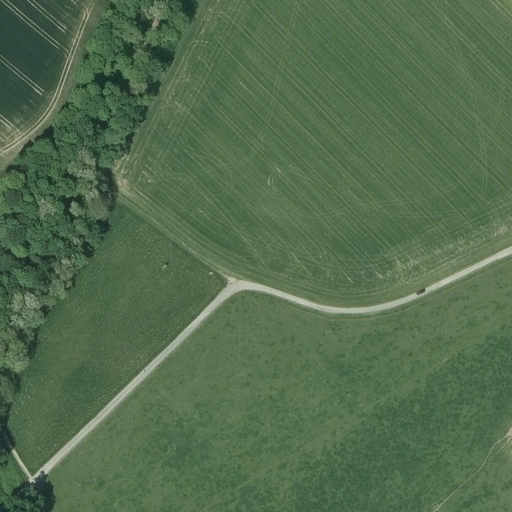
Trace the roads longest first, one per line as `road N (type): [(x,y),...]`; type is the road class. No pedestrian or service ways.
road 1 (track): [(32,479),(235,284),(329,311),(365,311),(398,304),(511,250)]
road 2 (track): [(110,193),(235,284)]
